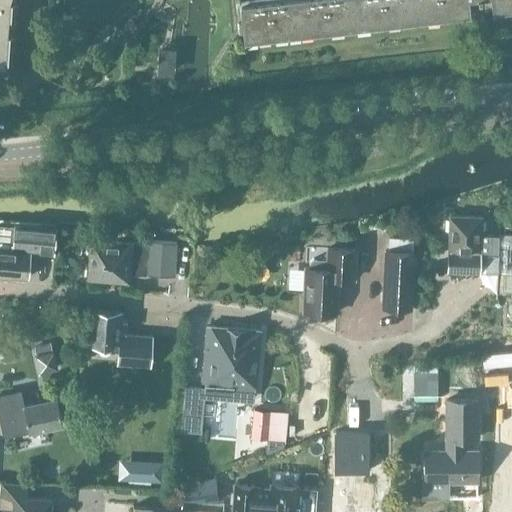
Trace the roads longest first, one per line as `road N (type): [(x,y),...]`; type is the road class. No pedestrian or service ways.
road 1 (tertiary): [(511,98),(0,156)]
road 2 (residential): [(0,289),(271,320),(361,359),(428,343),(472,294)]
